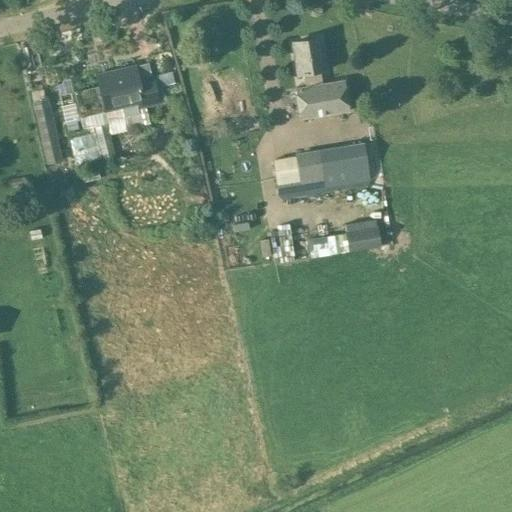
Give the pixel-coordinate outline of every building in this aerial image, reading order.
[(322,84),(320,73),(325,72),(320,39),(293,43),(298,76),(304,75),(305,87),(293,90),(300,121),(349,113),(344,80),(322,84)] [(161,105),(152,76),(138,80),(134,67),(118,71),(119,75),(98,80),(108,123),(120,120),(117,109),(136,104),(138,110),(161,105)] [(41,101),(55,163),(71,159),(57,97),(41,101)] [(278,196),(369,181),(363,143),(294,154),(299,182),(276,185),(278,196)] [(306,236),(307,252),(379,250),(378,220),(345,221),(345,235),(306,236)]
